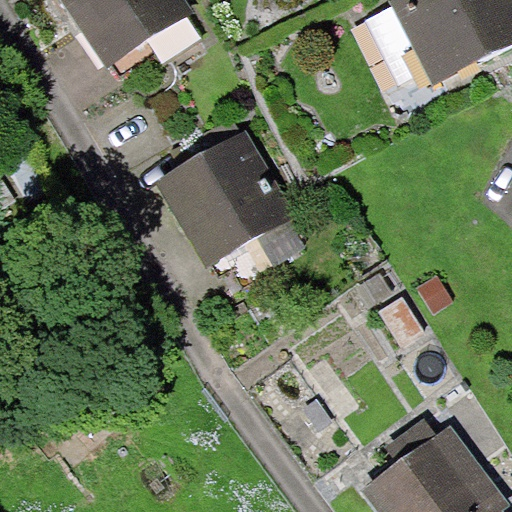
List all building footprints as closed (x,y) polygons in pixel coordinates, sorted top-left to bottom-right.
[(193,11),(185,0),(63,0),(107,67),(148,40),(188,15),(193,11)] [(511,0),(390,0),(432,84),(511,44),(511,0)] [(202,37),(188,15),(148,40),(163,63),(202,37)] [(295,215),(244,129),(155,181),(205,267),(257,236),(295,215)] [(295,215),(257,236),(274,267),(312,245),(295,215)] [(355,288),(369,308),(392,293),(379,272),(355,288)] [(453,301),(438,275),(418,286),(433,312),(453,301)] [(403,296),(380,310),(402,347),(426,332),(403,296)] [(386,447),(398,463),(437,433),(424,418),(386,447)] [(362,489),(378,511),(505,511),(504,510),(510,505),(450,424),(437,433),(398,463),(362,489)]
